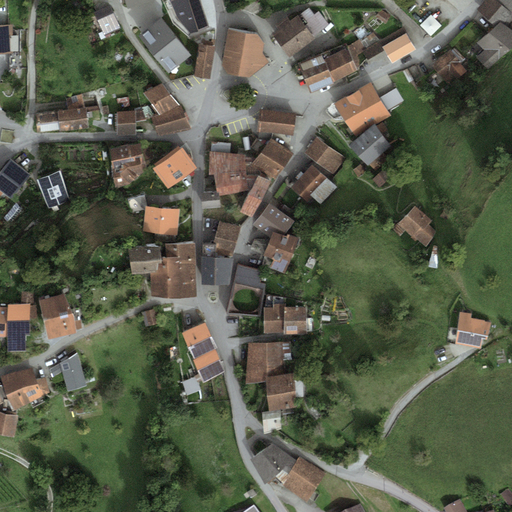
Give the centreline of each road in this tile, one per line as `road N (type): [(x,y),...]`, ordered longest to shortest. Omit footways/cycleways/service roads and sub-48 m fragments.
road 1 (residential): [(218,319),(244,234),(298,158),(319,103)]
road 2 (residential): [(206,304),(143,306),(0,371)]
road 3 (residential): [(428,511),(237,414)]
road 4 (residential): [(319,103),(424,52),(479,0)]
road 5 (residential): [(200,135),(29,137)]
road 6 (residential): [(200,135),(199,284),(206,304)]
road 7 (residential): [(218,0),(221,28),(204,119)]
